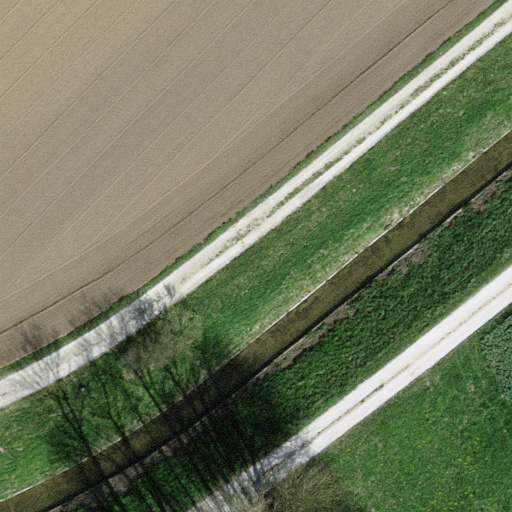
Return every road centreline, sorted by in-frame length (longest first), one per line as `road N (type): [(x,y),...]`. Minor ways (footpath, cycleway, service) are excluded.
road 1 (track): [(511,0),(114,324),(11,378)]
road 2 (track): [(511,284),(234,511)]
